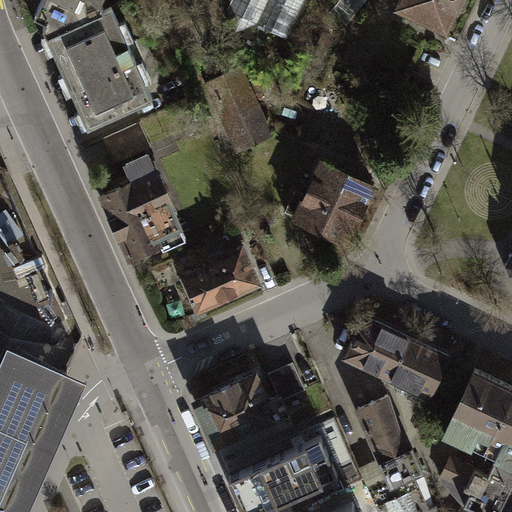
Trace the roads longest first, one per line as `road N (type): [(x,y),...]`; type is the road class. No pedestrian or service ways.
road 1 (tertiary): [(147,373),(0,43)]
road 2 (residential): [(368,280),(505,0)]
road 3 (residential): [(147,373),(368,280)]
road 4 (residential): [(368,280),(511,349)]
road 5 (tertiary): [(211,511),(147,373)]
